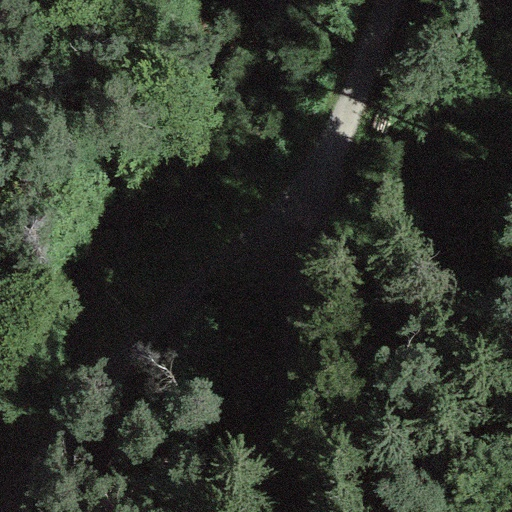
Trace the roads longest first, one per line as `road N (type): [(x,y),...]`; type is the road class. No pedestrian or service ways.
road 1 (track): [(402,0),(323,210),(256,511)]
road 2 (track): [(323,210),(214,277),(130,360),(29,511)]
